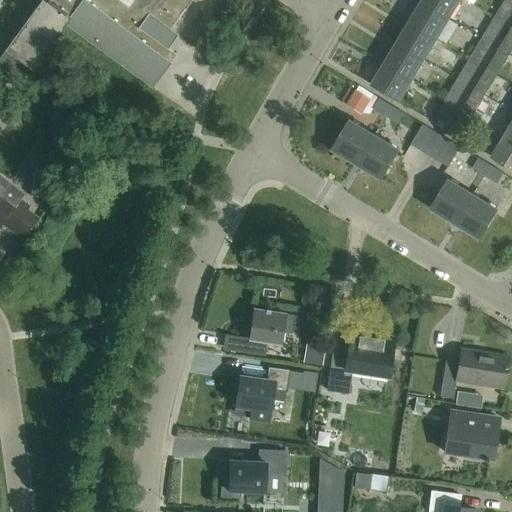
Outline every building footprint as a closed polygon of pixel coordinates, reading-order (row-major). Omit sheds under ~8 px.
[(39,0),(2,49),(30,68),(64,22),(148,85),(172,53),(164,47),(175,33),(168,28),(188,0),(39,0)] [(450,19),(460,0),(422,0),(421,2),(450,19)] [(494,19),(504,25),(511,11),(511,5),(505,1),(494,19)] [(437,40),(450,19),(421,2),(409,22),(437,40)] [(494,19),(483,36),(493,42),(504,25),(494,19)] [(396,43),(424,60),(437,40),(409,22),(396,43)] [(511,53),(511,50),(511,28),(501,46),(511,53)] [(470,60),(479,66),(490,48),(480,42),(470,60)] [(384,64),(412,81),(424,60),(396,43),(384,64)] [(449,65),(460,71),(468,56),(457,50),(449,65)] [(0,58),(0,71),(17,85),(28,70),(5,52),(0,58)] [(498,53),(488,70),(497,75),(507,58),(498,53)] [(470,60),(459,78),(469,83),(479,66),(470,60)] [(399,102),(412,81),(384,64),(371,85),(399,102)] [(486,94),(497,75),(488,70),(477,88),(486,94)] [(445,100),(455,106),(465,89),(456,83),(445,100)] [(372,99),(357,89),(347,104),(362,114),(372,99)] [(463,111),(472,117),(482,101),(472,94),(463,111)] [(382,99),(375,109),(387,117),(394,106),(382,99)] [(445,100),(435,117),(444,123),(455,106),(445,100)] [(387,117),(399,124),(405,114),(394,106),(387,117)] [(472,117),(463,111),(452,128),(462,134),(472,117)] [(333,150),(357,165),(374,137),(349,122),(333,150)] [(484,176),(491,166),(424,125),(412,145),(449,167),(454,158),(484,176)] [(511,169),(511,140),(504,136),(492,157),(511,169)] [(374,137),(357,165),(382,179),(399,151),(374,137)] [(484,176),(497,184),(503,173),(491,166),(484,176)] [(52,170),(37,167),(30,196),(45,200),(52,170)] [(0,224),(1,223),(11,231),(28,208),(17,201),(12,207),(0,198),(0,194),(8,184),(0,177),(0,224)] [(431,209),(455,224),(473,195),(448,181),(431,209)] [(473,195),(455,224),(480,238),(497,210),(473,195)] [(284,314),(253,310),(249,338),(244,337),(242,352),(265,356),(266,342),(280,344),(281,332),(291,333),(293,317),(283,315),(284,314)] [(394,339),(350,332),(347,356),(333,354),(327,390),(348,394),(352,371),(388,376),(394,339)] [(326,346),(307,342),(304,365),(323,368),(326,346)] [(508,357),(461,349),(458,363),(445,361),(439,397),(453,399),(456,382),(502,389),(508,357)] [(290,372),(269,369),(267,382),(239,378),(235,406),(252,408),(250,420),(268,423),(273,389),(287,392),(290,372)] [(499,418),(450,410),(444,451),(469,455),(469,459),(488,462),(489,458),(493,459),(499,418)] [(313,425),(298,423),(297,432),(312,434),(313,425)] [(311,436),(290,433),(288,445),(310,448),(311,436)] [(262,463),(229,462),(229,479),(223,479),(223,498),(242,498),(242,492),(265,493),(266,473),(284,474),(285,452),(263,451),(262,463)] [(341,511),(343,479),(319,478),(317,511),(341,511)] [(459,496),(431,492),(428,511),(473,511),(474,510),(457,508),(459,496)]
